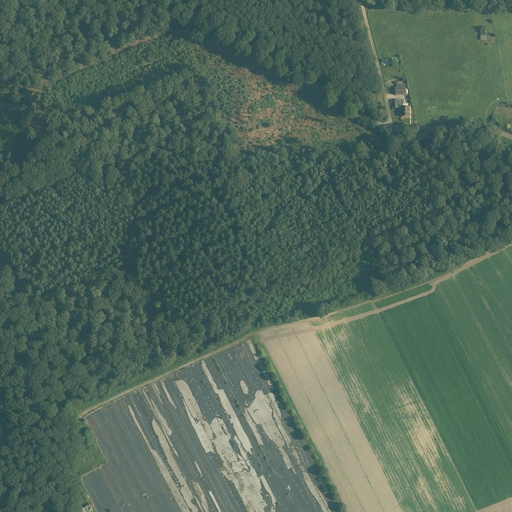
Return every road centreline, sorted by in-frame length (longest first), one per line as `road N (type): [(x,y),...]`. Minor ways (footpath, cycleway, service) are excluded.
road 1 (track): [(157,0),(391,127),(360,0)]
road 2 (track): [(77,511),(76,415),(276,327)]
road 3 (unclassified): [(391,127),(486,128),(511,138)]
